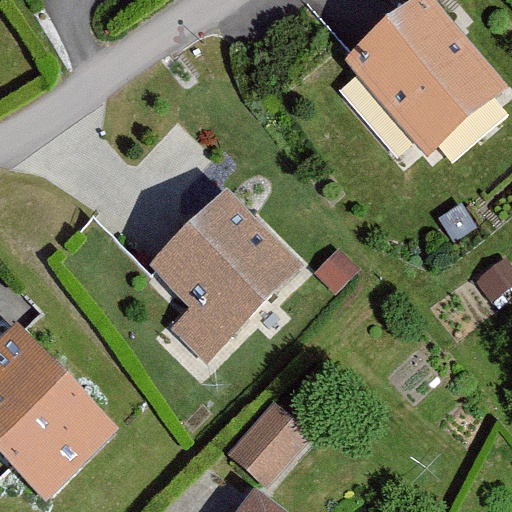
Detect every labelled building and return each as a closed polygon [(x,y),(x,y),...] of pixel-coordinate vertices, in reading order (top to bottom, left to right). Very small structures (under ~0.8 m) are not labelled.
[(509,90),(433,0),(421,0),(353,58),(433,154),(509,90)] [(307,269),(228,189),(151,265),(193,307),(174,326),(212,364),(307,269)] [(118,417),(16,321),(0,338),(0,446),(48,491),(118,417)] [(269,397),(226,454),(267,486),(310,428),(269,397)] [(284,511),(258,492),(243,511),(284,511)]
